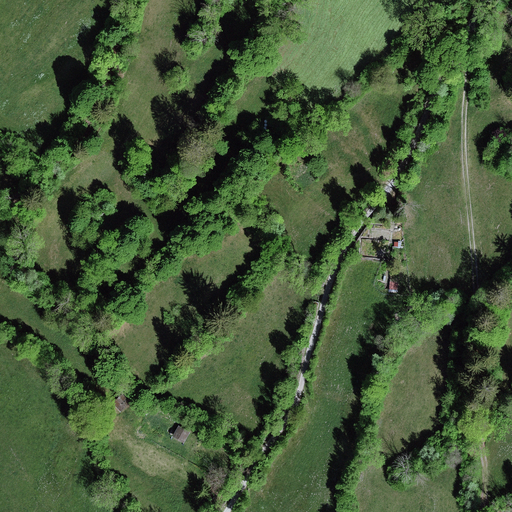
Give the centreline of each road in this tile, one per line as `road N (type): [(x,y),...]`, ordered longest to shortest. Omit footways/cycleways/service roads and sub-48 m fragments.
road 1 (track): [(226,511),(285,423),(340,257),(391,185),(482,0)]
road 2 (track): [(467,32),(463,134),(478,350),(477,511)]
road 3 (track): [(122,0),(88,124),(66,159),(0,198)]
